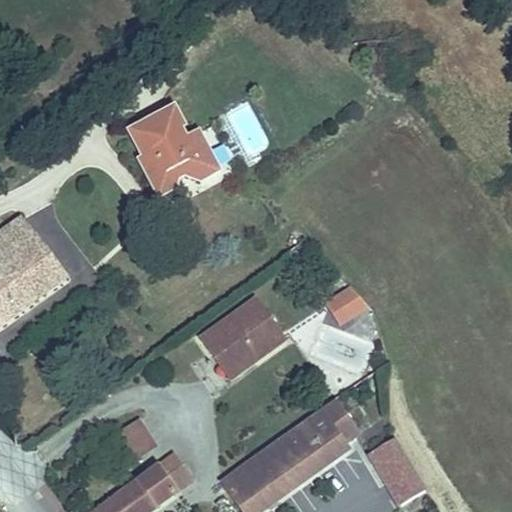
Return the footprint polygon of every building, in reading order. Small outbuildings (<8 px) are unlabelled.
[(146,156),(165,190),(182,181),(184,170),(191,166),(207,178),(226,168),(205,130),(205,128),(192,135),(182,120),(186,117),(177,101),(135,124),(151,152),(146,156)] [(251,105),(232,110),(241,144),(260,139),(251,105)] [(0,256),(3,260),(0,261),(0,323),(69,274),(28,216),(0,235),(0,256)] [(343,327),(367,306),(347,284),(323,306),(343,327)] [(205,332),(216,347),(230,337),(249,362),(288,332),(260,292),(205,332)] [(230,337),(216,347),(235,372),(249,362),(230,337)] [(336,394),(321,405),(345,437),(360,425),(336,394)] [(321,405),(305,417),(330,447),(345,437),(321,405)] [(305,417),(222,481),(245,511),(254,511),(333,452),(330,447),(305,417)] [(115,434),(132,463),(158,447),(141,419),(115,434)] [(426,486),(394,433),(370,448),(401,500),(426,486)] [(142,511),(180,487),(171,474),(182,466),(174,455),(89,511),(142,511)] [(171,474),(180,487),(192,479),(182,466),(171,474)]
